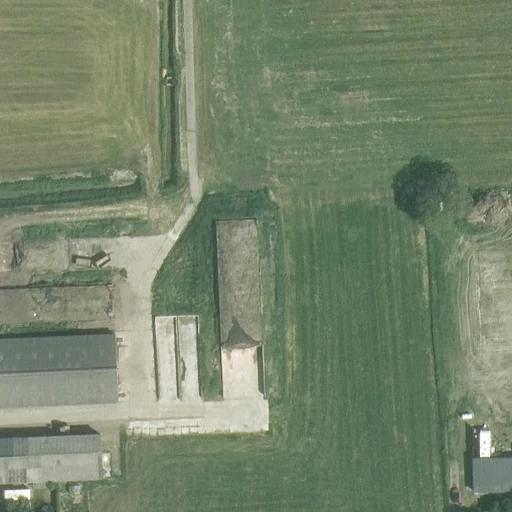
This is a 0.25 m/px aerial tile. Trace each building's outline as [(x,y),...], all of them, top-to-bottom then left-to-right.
[(502,336),(511,335),(511,260),(499,261),(502,336)] [(0,407),(118,403),(115,336),(0,340),(0,407)] [(511,355),(503,356),(505,418),(511,418),(511,355)] [(23,438),(0,438),(0,484),(34,483),(34,488),(48,488),(47,482),(84,481),(103,480),(101,435),(84,435),(84,454),(24,457),(23,438)] [(511,457),(472,459),(473,491),(511,490),(511,457)]
